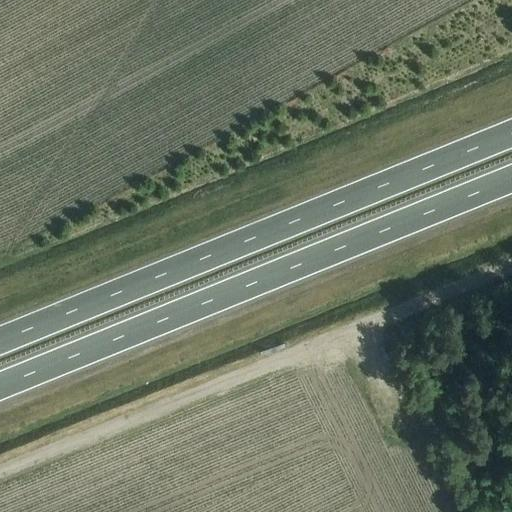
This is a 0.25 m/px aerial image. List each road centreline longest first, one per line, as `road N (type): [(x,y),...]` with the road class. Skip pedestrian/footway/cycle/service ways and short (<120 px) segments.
road 1 (track): [(511,261),(0,471)]
road 2 (trunk): [(511,134),(0,341)]
road 3 (trunk): [(0,388),(511,182)]
